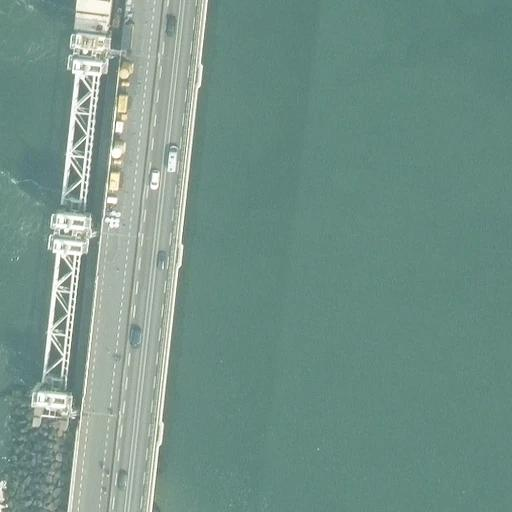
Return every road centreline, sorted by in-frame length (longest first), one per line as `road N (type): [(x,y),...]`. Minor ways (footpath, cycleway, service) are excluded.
road 1 (primary): [(125,511),(181,0)]
road 2 (unclassified): [(90,511),(145,0)]
